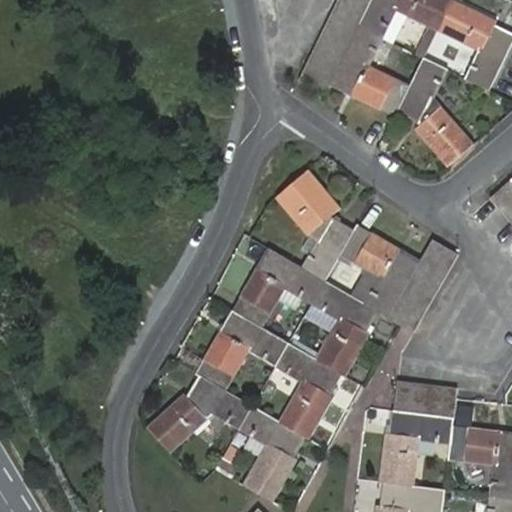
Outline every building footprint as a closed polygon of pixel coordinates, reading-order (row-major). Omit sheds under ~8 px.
[(366,12),(341,0),(338,0),(333,12),(359,25),(366,12)] [(372,0),(341,0),(366,12),(372,0)] [(435,35),(453,0),(372,0),(366,12),(359,25),(382,36),(392,15),(435,35)] [(466,79),(491,90),(511,45),(511,33),(493,25),(495,21),(453,0),(435,35),(476,57),(466,79)] [(359,25),(333,12),(326,25),(353,39),(359,25)] [(353,39),(326,25),(319,39),(346,52),(353,39)] [(330,83),(396,115),(411,84),(368,64),(382,36),(359,25),(353,39),(346,52),(339,65),(332,78),(330,83)] [(346,52),(319,39),(313,51),(339,65),(346,52)] [(339,65),(313,51),(306,65),(332,78),(339,65)] [(414,128),(448,166),(474,143),(431,97),(446,68),(424,58),(411,84),(396,115),(416,125),(414,128)] [(300,79),(326,92),(330,83),(332,78),(306,65),(300,79)] [(275,195),(283,206),(316,247),(302,268),(325,282),(341,252),(356,227),(335,214),(341,210),(309,169),(281,192),(275,195)] [(511,197),(511,178),(490,196),(499,207),(511,197)] [(510,219),(511,217),(511,197),(499,207),(510,219)] [(408,253),(357,224),(356,227),(341,252),(388,279),(370,308),(379,314),(386,317),(394,304),(401,291),(409,278),(417,265),(418,263),(406,256),(408,253)] [(458,255),(439,244),(431,256),(451,268),(458,255)] [(302,268),(292,262),(274,251),(262,271),(259,270),(234,312),(236,314),(264,330),(290,287),(296,291),(313,302),(325,282),(302,268)] [(451,268),(431,256),(424,267),(418,263),(417,265),(443,281),(451,268)] [(436,294),(443,281),(417,265),(409,278),(436,294)] [(428,308),(436,294),(409,278),(401,291),(428,308)] [(342,377),(345,379),(370,334),(368,333),(379,314),(370,308),(325,282),(313,302),(340,317),(314,359),(342,377)] [(394,304),(421,320),(428,308),(401,291),(394,304)] [(386,317),(400,326),(413,334),(421,320),(394,304),(386,317)] [(223,331),(196,376),(198,377),(225,393),(251,350),(276,364),(288,344),(264,330),(236,314),(225,333),(223,331)] [(308,441),(317,426),(334,398),(332,396),(342,377),(314,359),(306,355),(288,344),(276,364),(303,379),(276,423),(306,440),(308,441)] [(184,393),(146,428),(171,455),(216,414),(240,427),(251,408),(225,393),(198,377),(187,395),(184,393)] [(408,413),(413,383),(398,381),(393,411),(408,413)] [(423,415),(428,385),(413,383),(408,413),(423,415)] [(439,416),(443,387),(428,385),(423,415),(439,416)] [(454,418),(457,398),(459,389),(443,387),(439,416),(454,418)] [(242,485),(272,503),(297,461),(295,459),(306,440),(276,423),(251,408),(240,427),(266,442),(242,485)] [(453,424),(454,418),(439,416),(423,415),(408,413),(393,411),(390,433),(387,433),(380,482),(383,482),(415,486),(422,439),(451,443),(453,424)] [(492,496),(511,498),(511,432),(453,424),(451,443),(449,457),(497,463),(492,496)] [(376,507),(375,511),(412,511),(413,511),(416,511),(442,511),(444,490),(415,486),(383,482),(379,507),(376,507)] [(511,511),(511,498),(492,496),(490,511),(511,511)]
